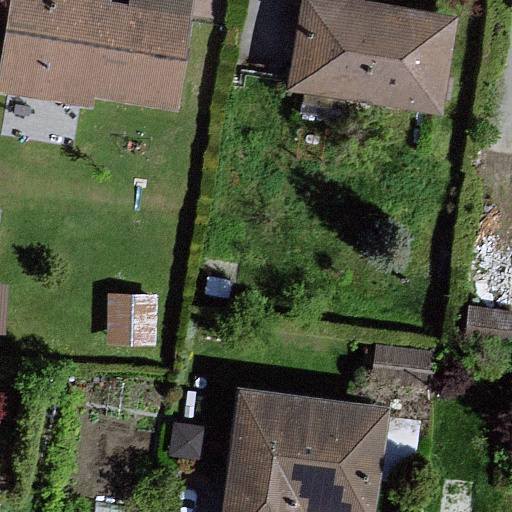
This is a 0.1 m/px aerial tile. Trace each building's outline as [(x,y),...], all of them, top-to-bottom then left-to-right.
[(106,0),(8,0),(0,52),(0,95),(172,119),(191,25),(105,10),(106,0)] [(461,23),(305,0),(299,0),(286,94),(447,117),(461,23)] [(9,282),(0,281),(0,334),(5,335),(9,282)] [(155,295),(107,294),(106,345),(154,346),(155,295)] [(378,511),(387,414),(240,394),(222,511),(378,511)]
